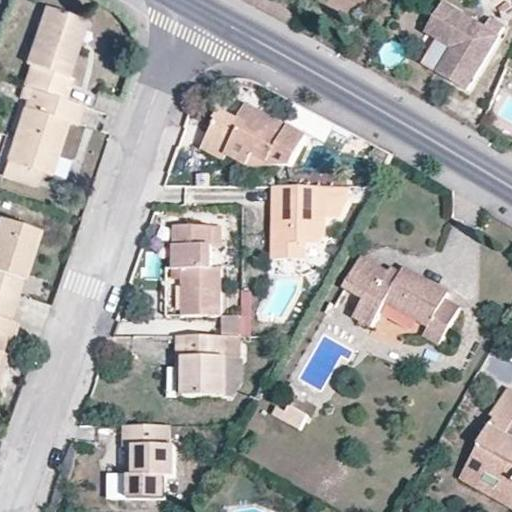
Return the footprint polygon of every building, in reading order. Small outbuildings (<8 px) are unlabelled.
[(468,92),(505,28),(492,20),(486,29),(483,34),(478,31),(481,26),(445,4),(427,34),(439,41),(424,66),(468,92)] [(66,78),(76,49),(71,47),(81,20),(45,8),(26,64),(31,66),(24,87),(64,100),(71,80),(66,78)] [(76,49),(85,22),(81,20),(71,47),(76,49)] [(483,34),(486,29),(481,26),(478,31),(483,34)] [(56,157),(68,123),(76,126),(83,107),(64,100),(24,87),(20,98),(26,100),(1,176),(34,187),(38,173),(40,174),(47,154),(56,157)] [(274,121),(247,106),(245,111),(265,122),(264,124),(270,127),(274,121)] [(307,138),(274,121),(270,127),(264,124),(265,122),(245,111),(239,122),(221,112),(203,150),(226,162),(229,156),(248,168),(255,156),(275,167),(293,167),(307,138)] [(50,177),(56,157),(47,154),(40,174),(50,177)] [(275,167),(255,156),(248,168),(275,167)] [(339,219),(349,198),(349,188),(274,188),(274,203),(283,203),(283,234),(274,234),(273,261),(307,261),(307,245),(320,245),(326,237),(326,219),(339,219)] [(283,234),(283,203),(274,203),(274,234),(283,234)] [(23,275),(37,232),(0,220),(0,319),(8,322),(17,295),(10,292),(16,272),(23,275)] [(214,271),(213,249),(222,249),(222,228),(174,228),(175,272),(184,271),(184,281),(183,317),(223,317),(223,271),(214,271)] [(450,294),(405,269),(403,273),(399,280),(390,274),(363,258),(345,290),(365,301),(355,319),(372,329),(386,304),(430,329),(425,337),(440,346),(461,309),(446,300),(450,294)] [(403,273),(393,268),(390,274),(399,280),(403,273)] [(184,281),(184,271),(175,272),(175,281),(184,281)] [(17,295),(23,275),(16,272),(10,292),(17,295)] [(252,338),(252,293),(242,293),(242,317),(242,338),(252,338)] [(21,298),(16,322),(42,328),(48,304),(21,298)] [(242,338),(242,317),(228,317),(228,338),(242,338)] [(10,342),(16,324),(8,322),(0,319),(0,348),(3,339),(10,342)] [(185,372),(179,371),(170,371),(169,398),(235,399),(242,386),(242,338),(228,338),(179,338),(179,352),(185,352),(185,372)] [(0,373),(10,342),(3,339),(0,348),(0,373)] [(511,390),(509,389),(492,418),(496,420),(491,428),(487,436),(462,480),(476,489),(480,482),(486,472),(504,482),(498,493),(494,499),(511,509),(511,390)] [(308,416),(281,402),(274,415),(301,430),(308,416)] [(487,436),(491,428),(487,426),(482,434),(487,436)] [(176,478),(176,448),(170,448),(170,428),(125,428),(125,449),(129,449),(136,449),(136,477),(129,477),(129,500),(166,500),(166,478),(176,478)] [(498,493),(480,482),(476,489),(494,499),(498,493)]
